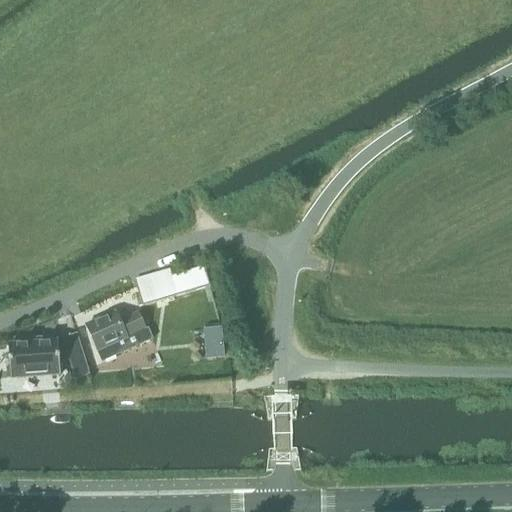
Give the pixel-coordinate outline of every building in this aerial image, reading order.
[(175,277),(181,296),(210,287),(204,269),(175,277)] [(174,276),(138,286),(145,306),(181,296),(174,276)] [(115,315),(87,327),(103,363),(132,351),(140,347),(153,341),(149,331),(147,332),(139,315),(121,324),(116,314),(115,315)] [(63,341),(75,378),(75,381),(89,377),(77,336),(63,341)] [(61,377),(59,344),(9,347),(11,381),(61,377)]
